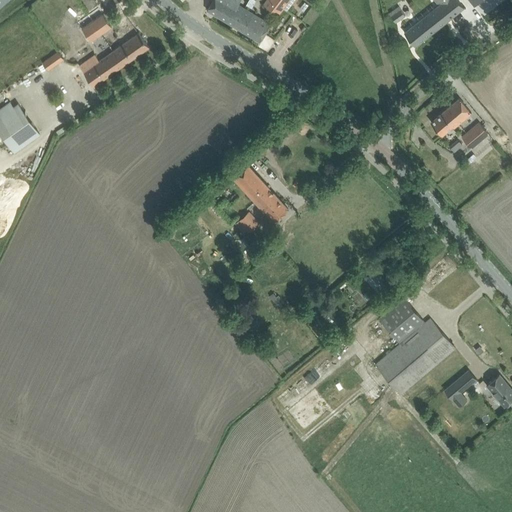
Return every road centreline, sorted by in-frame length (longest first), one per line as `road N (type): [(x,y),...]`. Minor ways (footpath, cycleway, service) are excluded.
road 1 (tertiary): [(159,0),(372,141)]
road 2 (tertiary): [(372,141),(511,295)]
road 3 (unclassified): [(372,141),(436,79),(511,25)]
